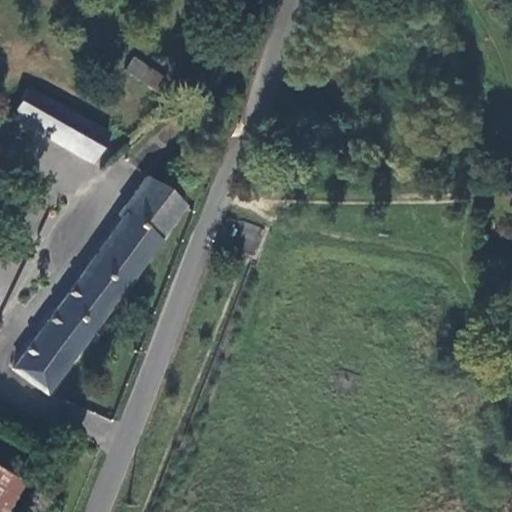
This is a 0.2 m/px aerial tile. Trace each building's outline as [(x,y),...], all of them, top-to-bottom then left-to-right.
[(162,79),(126,55),(118,66),(154,90),(162,79)] [(93,163),(110,134),(27,87),(10,116),(93,163)] [(22,160),(0,151),(0,195),(7,198),(22,160)] [(12,370),(48,397),(186,207),(146,176),(118,214),(122,218),(111,236),(115,237),(12,370)] [(243,222),(236,249),(255,254),(263,227),(243,222)]
